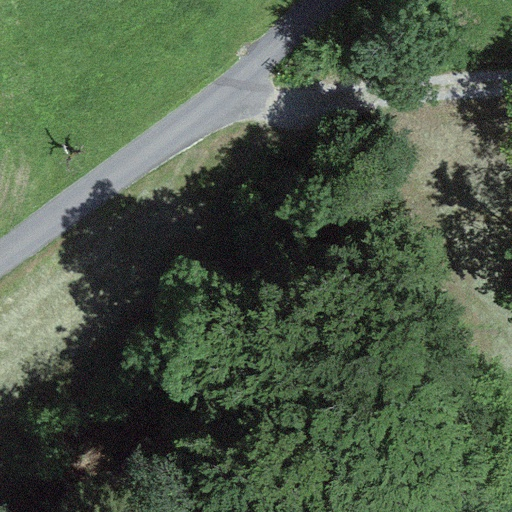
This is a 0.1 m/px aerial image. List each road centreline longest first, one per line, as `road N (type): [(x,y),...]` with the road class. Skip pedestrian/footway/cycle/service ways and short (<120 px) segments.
road 1 (track): [(0,256),(235,81)]
road 2 (track): [(235,81),(280,99),(331,106),(511,77)]
